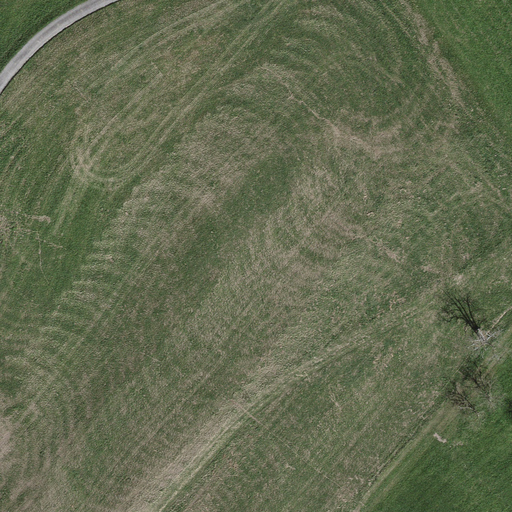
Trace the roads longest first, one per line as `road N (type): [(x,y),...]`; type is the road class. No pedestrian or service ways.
road 1 (track): [(360,511),(511,335)]
road 2 (track): [(0,87),(48,35),(113,0)]
